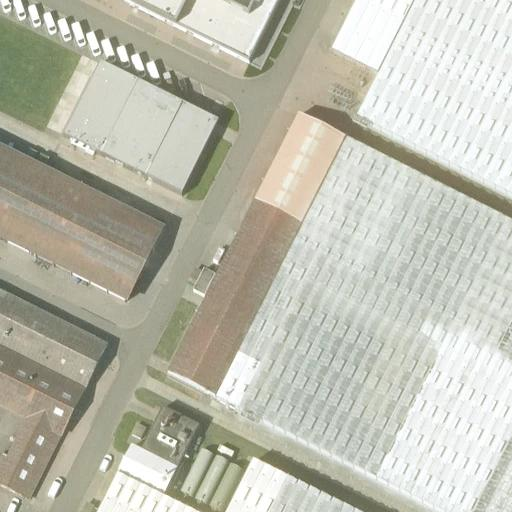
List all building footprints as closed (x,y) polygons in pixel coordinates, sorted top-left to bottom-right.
[(115,0),(247,67),(280,0),(115,0)] [(354,122),(511,201),(511,0),(357,0),(329,56),(376,79),(354,122)] [(100,65),(64,139),(182,198),(218,124),(179,104),(100,65)] [(168,376),(186,385),(438,511),(511,511),(511,224),(346,141),(298,117),(255,203),(168,376)] [(0,149),(0,241),(123,303),(160,229),(0,149)] [(62,437),(107,348),(0,294),(0,409),(26,423),(7,462),(0,458),(0,487),(28,501),(60,436),(62,437)] [(346,511),(253,465),(229,511),(188,511),(163,499),(199,429),(163,410),(141,453),(132,449),(99,511),(346,511)]
